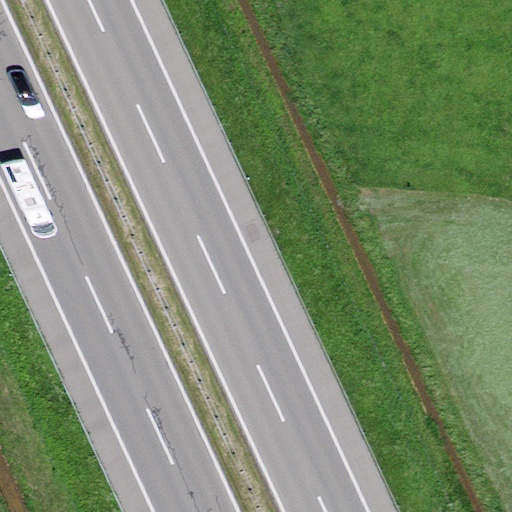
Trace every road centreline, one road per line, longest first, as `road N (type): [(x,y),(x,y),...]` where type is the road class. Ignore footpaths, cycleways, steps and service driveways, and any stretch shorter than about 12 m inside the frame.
road 1 (motorway): [(328,511),(91,0)]
road 2 (motorway): [(0,88),(196,511)]
